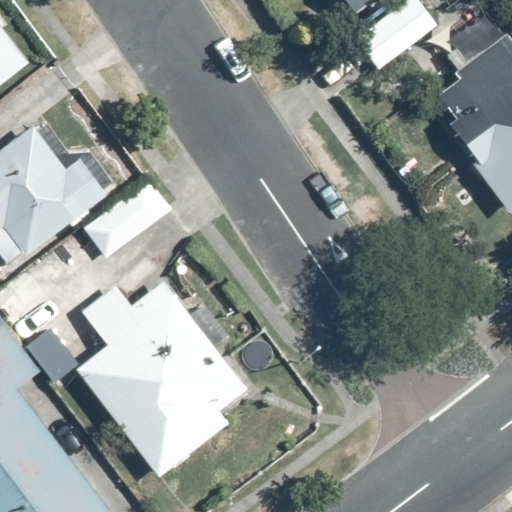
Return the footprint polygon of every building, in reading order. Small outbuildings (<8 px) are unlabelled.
[(368,0),(332,0),(347,17),(368,0)] [(437,22),(421,0),(399,0),(350,36),(373,69),(437,22)] [(511,25),(424,91),(453,129),(447,134),(504,211),(511,204),(511,25)] [(0,77),(22,60),(0,32),(0,77)] [(60,169),(28,125),(0,146),(0,267),(106,189),(81,154),(60,169)] [(168,210),(147,182),(83,230),(103,257),(168,210)] [(87,328),(75,311),(35,258),(1,284),(10,296),(0,303),(0,315),(25,349),(43,335),(55,352),(87,328)] [(125,305),(110,285),(78,309),(103,343),(72,366),(152,474),(221,422),(212,409),(239,389),(158,281),(125,305)] [(34,370),(0,325),(0,511),(97,511),(103,508),(12,386),(34,370)]
